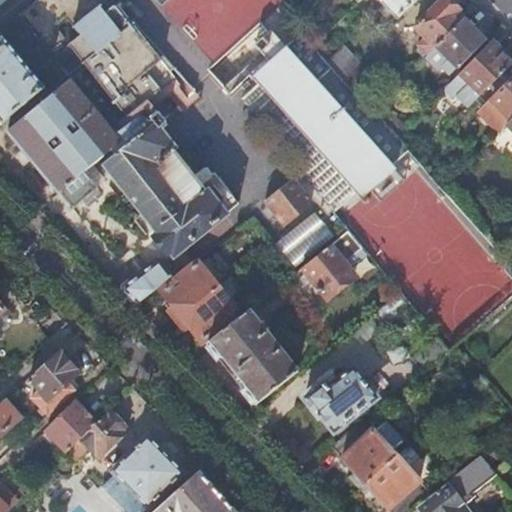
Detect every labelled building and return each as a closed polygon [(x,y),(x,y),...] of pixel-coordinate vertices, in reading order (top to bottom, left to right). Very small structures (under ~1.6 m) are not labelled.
[(86,0),(65,17),(70,22),(60,31),(66,38),(49,52),(66,73),(134,19),(119,0),(86,0)] [(161,0),(136,22),(197,89),(236,52),(273,19),(259,4),(263,0),(161,0)] [(277,0),(263,0),(259,4),(273,19),(283,10),(285,8),(277,0)] [(376,0),(398,22),(419,0),(376,0)] [(430,55),(465,19),(457,11),(459,10),(448,0),(445,0),(419,28),(428,38),(420,45),(430,55)] [(256,76),(364,198),(396,171),(392,166),(287,46),(302,32),(283,10),(273,19),(236,52),(241,58),(256,74),(256,76)] [(87,66),(132,123),(121,134),(130,145),(149,130),(140,118),(136,121),(128,111),(176,71),(136,22),(134,19),(66,73),(70,78),(87,66)] [(428,57),(441,70),(444,66),(452,74),(458,68),(459,68),(460,67),(462,68),(463,67),(462,65),(486,40),(465,19),(430,55),(428,57)] [(0,120),(3,124),(47,89),(0,31),(0,120)] [(287,46),(392,166),(410,151),(398,137),(391,128),(385,121),(381,123),(373,113),(351,88),(315,47),(302,32),(287,46)] [(511,63),(492,43),(444,91),(450,97),(455,92),(459,96),(463,92),(473,103),(492,85),(504,74),(511,65),(511,63)] [(241,58),(236,52),(197,89),(189,96),(189,98),(197,105),(241,58)] [(351,88),(373,113),(384,102),(374,92),(382,84),(370,69),(351,88)] [(504,74),(492,85),(500,94),(511,82),(504,74)] [(63,88),(10,132),(59,193),(101,161),(123,143),(73,81),(63,88)] [(511,81),(511,82),(500,94),(494,100),(511,118),(511,81)] [(400,119),(384,102),(373,113),(381,123),(385,121),(391,128),(400,119)] [(400,119),(391,128),(398,137),(408,128),(400,119)] [(105,165),(176,256),(226,215),(156,125),(149,130),(130,145),(127,148),(105,165)] [(293,180),(267,201),(285,224),(311,203),(293,180)] [(302,268),(328,298),(356,275),(343,258),(352,250),(341,236),(302,268)] [(365,252),(359,258),(367,268),(373,262),(365,252)] [(158,260),(122,289),(137,305),(157,289),(174,276),(163,263),(158,260)] [(200,263),(163,292),(183,316),(219,287),(200,263)] [(183,316),(202,341),(238,312),(219,287),(183,316)] [(401,293),(375,313),(388,327),(412,307),(401,293)] [(207,343),(257,404),(298,372),(248,310),(207,343)] [(440,339),(419,357),(429,370),(452,352),(440,339)] [(30,378),(42,391),(34,398),(50,416),(77,390),(69,382),(79,373),(60,351),(30,378)] [(464,375),(480,393),(490,385),(481,375),(473,366),(464,375)] [(336,429),(377,395),(356,368),(330,389),(323,381),(305,397),(321,416),(323,413),(336,429)] [(6,400),(0,405),(0,439),(23,419),(6,400)] [(57,422),(48,432),(69,453),(83,439),(98,424),(77,402),(57,422)] [(98,424),(83,439),(101,457),(129,430),(111,411),(98,424)] [(373,414),(333,446),(367,482),(398,455),(394,451),(404,440),(385,419),(381,422),(373,414)] [(511,431),(503,439),(509,446),(511,449),(511,431)] [(147,436),(113,470),(115,474),(147,505),(149,508),(184,473),(147,436)] [(503,439),(481,457),(487,464),(509,446),(503,439)] [(398,455),(367,482),(393,511),(409,511),(445,484),(446,483),(431,466),(435,462),(421,447),(417,449),(413,445),(399,456),(398,455)] [(448,486),(422,507),(425,511),(468,511),(464,505),(476,495),(474,493),(497,476),(487,464),(481,457),(446,483),(445,484),(448,486)] [(235,511),(200,471),(154,511),(235,511)] [(108,481),(139,511),(147,505),(115,474),(108,481)] [(0,499),(0,511),(10,511),(19,503),(8,493),(2,500),(0,499)]
